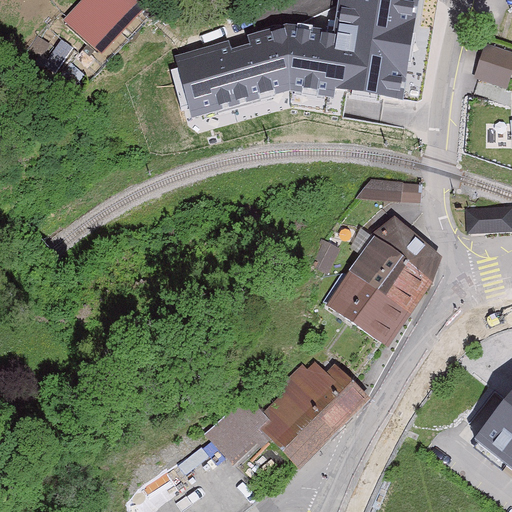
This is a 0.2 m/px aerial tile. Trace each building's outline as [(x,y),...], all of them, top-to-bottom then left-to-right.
[(82,0),(64,20),(102,53),(145,6),(138,0),(82,0)] [(419,0),(339,0),(335,32),(284,24),(176,57),(193,116),(290,87),(405,103),(419,0)] [(511,71),(511,54),(488,46),(476,76),(506,88),(511,71)] [(420,186),(371,182),(359,199),(421,204),(420,186)] [(470,233),(511,231),(511,208),(469,210),(470,233)] [(436,255),(391,224),(378,237),(429,273),(436,255)] [(409,305),(429,273),(378,237),(356,268),(409,305)] [(342,250),(326,243),(315,267),(332,274),(342,250)] [(329,305),(384,343),(409,305),(356,268),(329,305)] [(272,438),(300,466),(369,398),(336,365),(327,373),(316,362),(309,369),(303,363),(280,386),(285,391),(263,413),(272,421),(264,430),(272,438)] [(511,393),(476,439),(511,467),(511,393)] [(205,435),(238,469),(272,438),(264,430),(272,421),(263,413),(247,396),(205,435)]
